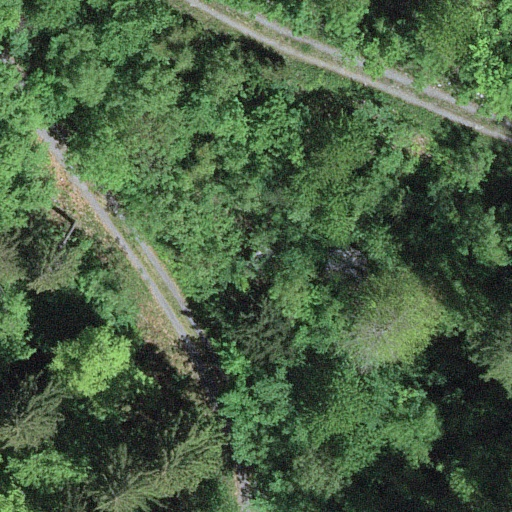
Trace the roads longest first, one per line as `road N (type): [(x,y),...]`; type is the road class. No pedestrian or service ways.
road 1 (track): [(244,511),(186,298),(0,57)]
road 2 (track): [(207,0),(511,130)]
